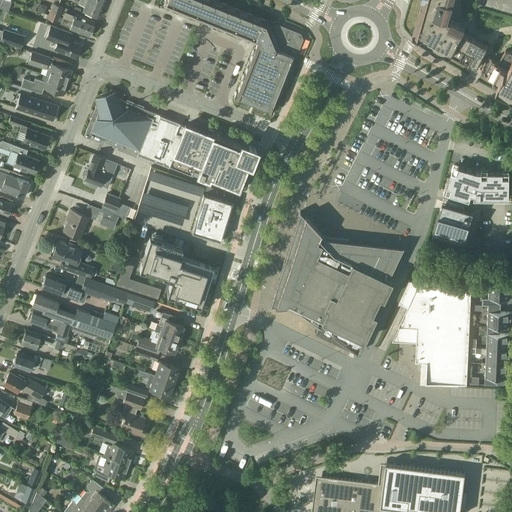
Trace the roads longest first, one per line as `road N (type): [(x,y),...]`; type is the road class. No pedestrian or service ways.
road 1 (residential): [(0,311),(96,65),(294,143)]
road 2 (tertiary): [(181,451),(294,143)]
road 3 (secondary): [(511,119),(379,49)]
